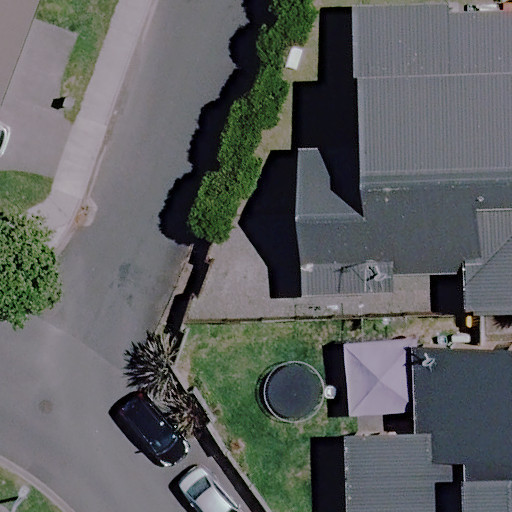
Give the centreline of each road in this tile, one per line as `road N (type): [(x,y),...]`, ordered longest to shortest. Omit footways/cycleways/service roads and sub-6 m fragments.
road 1 (residential): [(221,0),(63,403)]
road 2 (residential): [(63,403),(151,511)]
